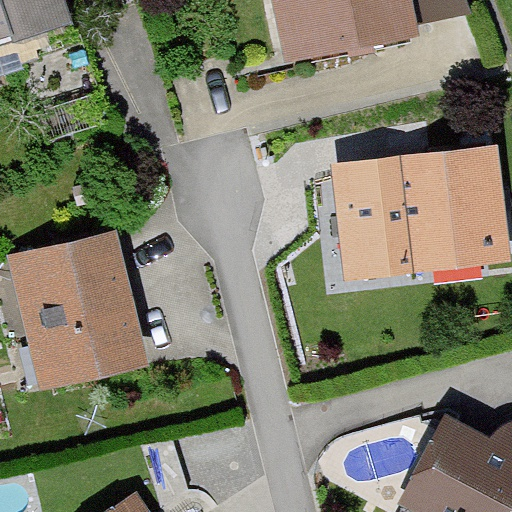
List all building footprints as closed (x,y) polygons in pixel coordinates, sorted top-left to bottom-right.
[(0,0),(0,46),(63,26),(54,0),(0,0)] [(415,41),(406,0),(292,0),(292,2),(277,5),(291,67),(415,41)] [(509,269),(497,155),(366,169),(378,282),(509,269)] [(146,367),(117,245),(9,270),(38,392),(146,367)] [(511,511),(511,432),(509,433),(497,443),(452,420),(406,507),(416,511),(511,511)]
